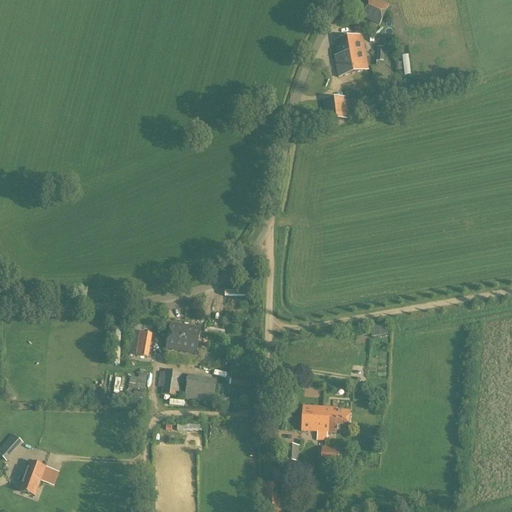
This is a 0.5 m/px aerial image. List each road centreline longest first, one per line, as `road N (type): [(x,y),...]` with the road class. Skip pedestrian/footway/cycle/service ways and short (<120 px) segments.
road 1 (unclassified): [(0,306),(168,300),(216,287),(244,267),(269,226),(290,119),(340,0)]
road 2 (track): [(144,511),(148,435),(169,415),(233,414),(260,374),(265,231)]
